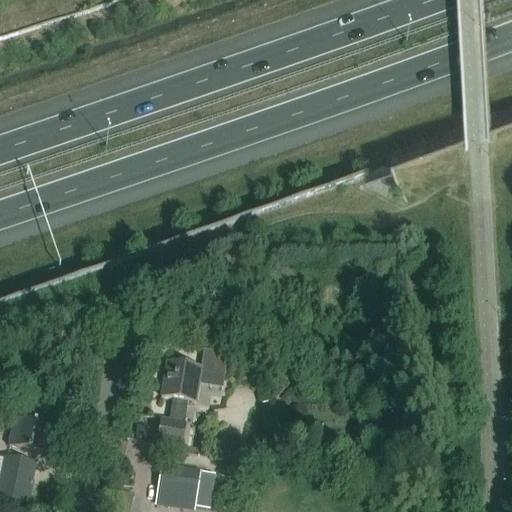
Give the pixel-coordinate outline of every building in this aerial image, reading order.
[(394,197),(409,192),(400,167),(385,173),(394,197)] [(232,291),(216,288),(211,317),(212,317),(209,336),(229,340),(233,320),(228,319),(232,291)] [(186,425),(183,424),(188,404),(195,405),(201,369),(167,363),(161,399),(171,401),(168,422),(160,421),(156,446),(181,450),(186,425)] [(48,427),(14,420),(8,448),(42,455),(48,427)] [(27,505),(36,466),(4,459),(0,478),(0,499),(10,502),(27,505)] [(155,507),(190,511),(195,511),(196,510),(209,511),(215,477),(200,474),(200,473),(161,469),(155,507)] [(0,499),(0,507),(8,509),(10,502),(0,499)]
